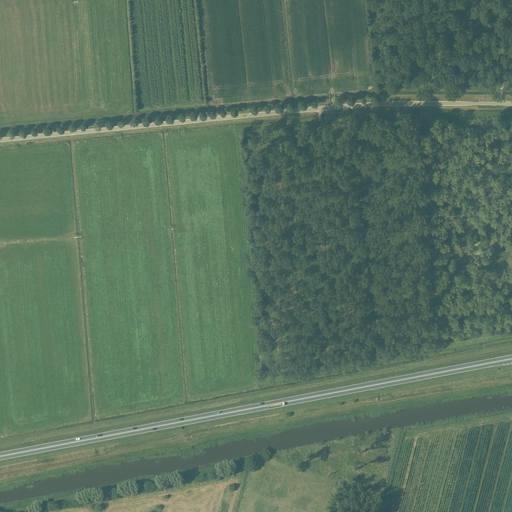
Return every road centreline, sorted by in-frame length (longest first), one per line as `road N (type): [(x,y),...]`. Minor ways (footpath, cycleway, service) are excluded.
road 1 (trunk): [(0,457),(511,358)]
road 2 (unclassified): [(511,103),(375,104),(0,140)]
road 3 (track): [(511,114),(424,119),(443,348)]
road 4 (track): [(398,116),(362,119),(381,359)]
road 5 (track): [(318,109),(341,367)]
road 6 (track): [(259,382),(511,335)]
road 7 (track): [(397,103),(403,180),(391,198),(404,337)]
